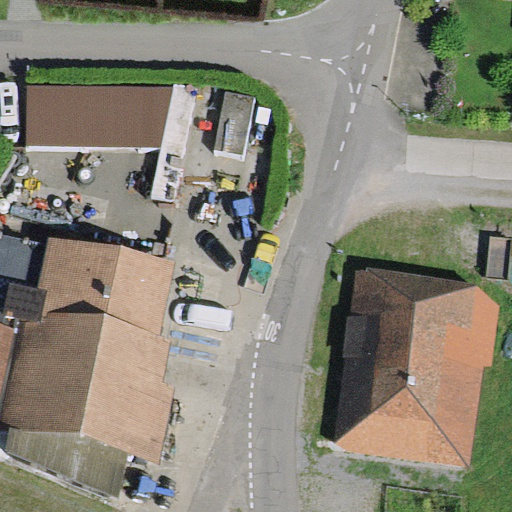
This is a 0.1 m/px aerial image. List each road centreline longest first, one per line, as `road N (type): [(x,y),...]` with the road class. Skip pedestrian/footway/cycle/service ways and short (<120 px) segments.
road 1 (residential): [(0,47),(265,48),(355,68)]
road 2 (residential): [(261,374),(337,150),(355,68)]
road 3 (residential): [(210,511),(261,374)]
road 4 (residential): [(268,511),(261,374)]
